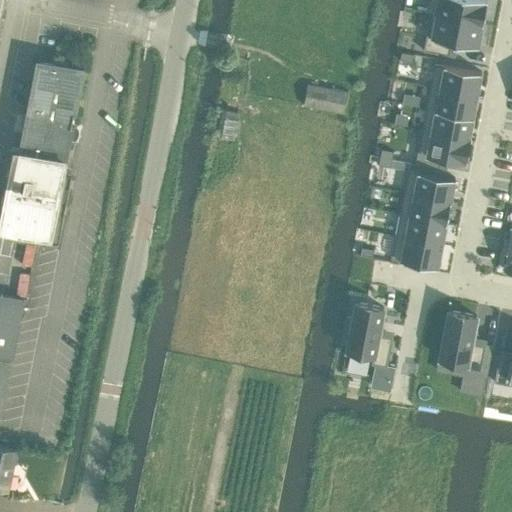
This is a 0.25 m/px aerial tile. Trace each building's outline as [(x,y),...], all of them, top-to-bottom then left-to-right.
[(428,0),(426,12),(430,13),(431,12),(482,22),(486,0),(428,0)] [(430,13),(423,50),(449,55),(452,40),(458,41),(478,45),(482,22),(431,12),(430,13)] [(401,51),(400,59),(412,62),(413,54),(401,51)] [(12,147),(0,207),(0,229),(58,241),(72,172),(62,170),(82,69),(39,61),(22,149),(12,147)] [(434,62),(430,85),(477,94),(481,71),(434,62)] [(343,113),(347,92),(307,84),(303,105),(343,113)] [(430,85),(426,107),(473,116),(477,94),(430,85)] [(234,139),(241,111),(224,107),(217,135),(234,139)] [(426,107),(421,128),(468,137),(473,116),(426,107)] [(421,128),(417,151),(425,153),(433,154),(441,156),(448,157),(464,160),(468,137),(421,128)] [(382,148),(380,156),(392,159),(394,151),(382,148)] [(417,151),(415,163),(423,164),(425,153),(417,151)] [(425,153),(423,164),(431,166),(433,154),(425,153)] [(433,154),(431,166),(438,167),(441,156),(433,154)] [(380,156),(378,164),(390,167),(392,159),(380,156)] [(441,156),(438,167),(446,169),(448,157),(441,156)] [(408,168),(403,191),(450,200),(455,177),(408,168)] [(403,191),(399,213),(446,222),(450,200),(403,191)] [(399,213),(395,234),(442,243),(446,222),(399,213)] [(395,234),(391,258),(437,266),(442,243),(395,234)] [(361,246),(360,254),(372,257),(373,248),(361,246)] [(0,416),(1,417),(24,299),(0,293),(0,416)] [(347,316),(344,333),(349,334),(345,354),(372,359),(371,363),(387,366),(393,336),(379,333),(380,327),(384,307),(355,301),(352,317),(347,316)] [(448,310),(439,357),(466,362),(465,367),(481,370),(486,344),(472,341),(473,336),(477,315),(448,310)] [(511,357),(499,355),(494,381),(511,384),(511,357)] [(0,486),(7,488),(16,450),(0,446),(0,486)]
